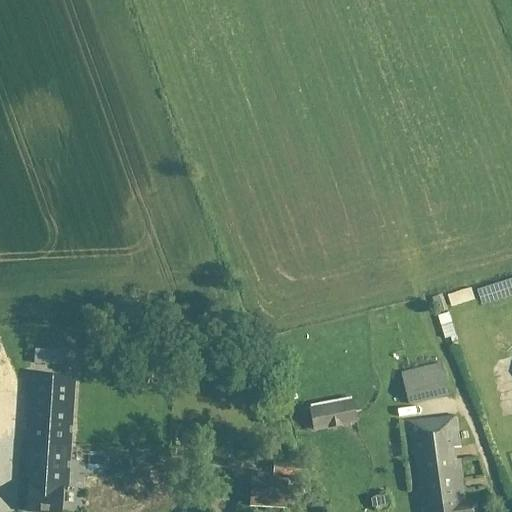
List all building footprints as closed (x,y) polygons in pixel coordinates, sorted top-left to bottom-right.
[(442,314),(437,297),(429,300),(435,317),(442,314)] [(454,315),(443,317),(448,340),(458,338),(454,315)] [(399,374),(407,407),(447,397),(439,364),(399,374)] [(22,461),(22,470),(28,471),(24,511),(58,511),(60,489),(65,489),(71,380),(28,377),(26,397),(29,398),(29,408),(26,407),(24,433),(26,433),(24,461),(22,461)] [(348,404),(308,412),(312,430),(351,423),(348,404)] [(454,419),(406,424),(409,456),(412,456),(418,511),(474,511),(473,504),(464,505),(459,461),(454,461),(453,451),(458,450),(454,419)] [(130,448),(129,430),(77,433),(78,451),(130,448)] [(270,477),(298,479),(299,465),(271,464),(270,477)] [(249,479),(248,508),(283,510),(284,481),(249,479)] [(386,497),(370,500),(372,511),(388,509),(386,497)]
